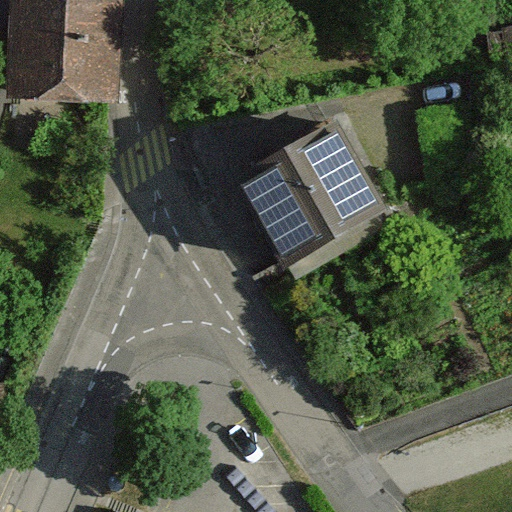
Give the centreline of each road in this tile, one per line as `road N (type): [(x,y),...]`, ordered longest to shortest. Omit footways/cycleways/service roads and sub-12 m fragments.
road 1 (residential): [(167,237),(371,511)]
road 2 (residential): [(35,511),(167,237)]
road 3 (residential): [(150,0),(143,152),(167,237)]
